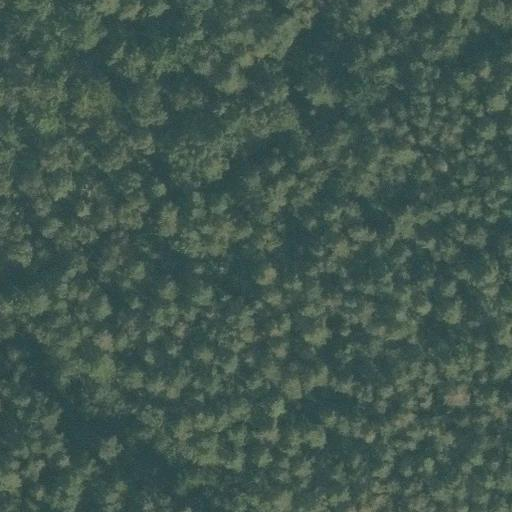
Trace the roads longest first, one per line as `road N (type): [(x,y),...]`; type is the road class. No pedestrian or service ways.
road 1 (track): [(511,20),(0,280)]
road 2 (track): [(511,299),(302,128)]
